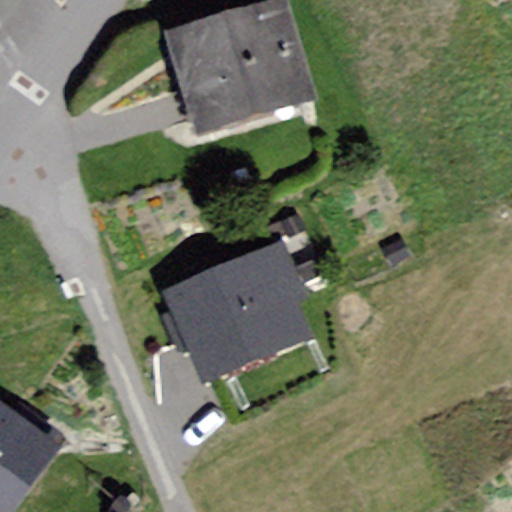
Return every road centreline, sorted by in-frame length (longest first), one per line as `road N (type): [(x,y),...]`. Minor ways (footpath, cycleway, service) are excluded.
road 1 (residential): [(180,511),(16,119)]
road 2 (residential): [(93,0),(16,119)]
